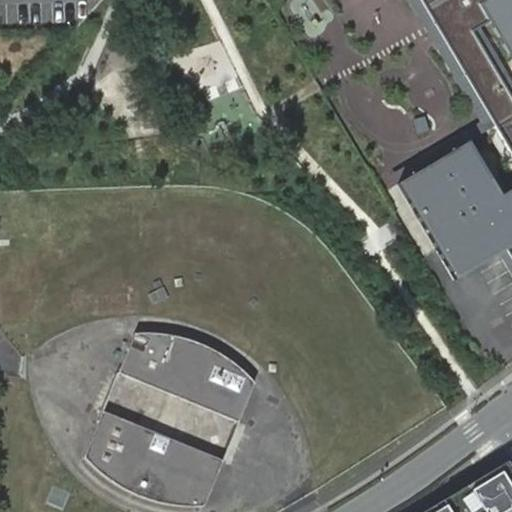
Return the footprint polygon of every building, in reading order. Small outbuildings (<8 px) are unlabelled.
[(391,176),(396,185),(467,143),(494,127),(417,0),(406,0),(481,124),(391,176)] [(511,0),(417,0),(494,127),(511,157),(511,190),(499,198),(467,143),(396,185),(453,281),(504,251),(511,263),(511,0)] [(135,334),(118,374),(237,423),(253,384),(241,372),(227,362),(208,350),(201,347),(172,337),(151,334),(135,334)] [(220,462),(101,412),(83,456),(100,474),(117,486),(133,495),(145,500),(161,504),(179,507),(202,507),(220,462)] [(511,511),(511,479),(507,476),(500,473),(494,473),(482,476),(421,511),(511,511)]
